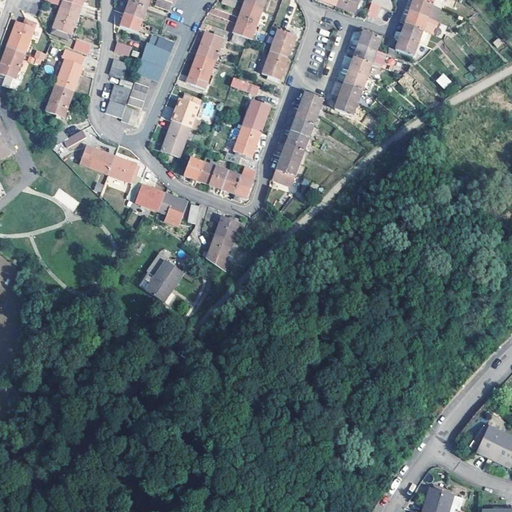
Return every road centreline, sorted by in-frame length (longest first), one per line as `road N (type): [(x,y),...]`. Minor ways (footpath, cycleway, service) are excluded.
road 1 (residential): [(135,140),(180,189),(250,210),(313,32),(310,9)]
road 2 (residential): [(200,324),(105,419),(41,511)]
road 3 (residential): [(107,0),(95,111),(107,133),(135,140)]
road 4 (residential): [(135,140),(207,0)]
road 5 (residential): [(511,356),(435,454)]
